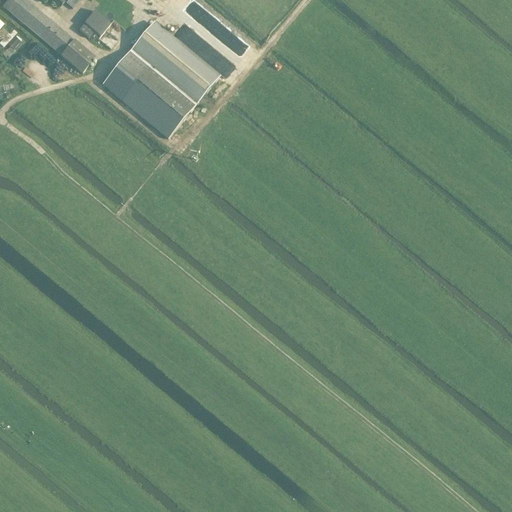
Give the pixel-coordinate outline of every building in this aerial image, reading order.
[(24,0),(9,0),(3,8),(62,56),(74,42),(24,0)] [(50,0),(50,1),(60,10),(65,3),(61,0),(50,0)] [(95,13),(85,26),(100,38),(111,25),(95,13)] [(155,24),(103,86),(168,140),(220,78),(155,24)] [(4,28),(0,32),(0,45),(4,49),(15,37),(17,35),(14,32),(13,33),(6,26),(4,28)] [(15,38),(7,46),(14,53),(22,45),(15,38)]
